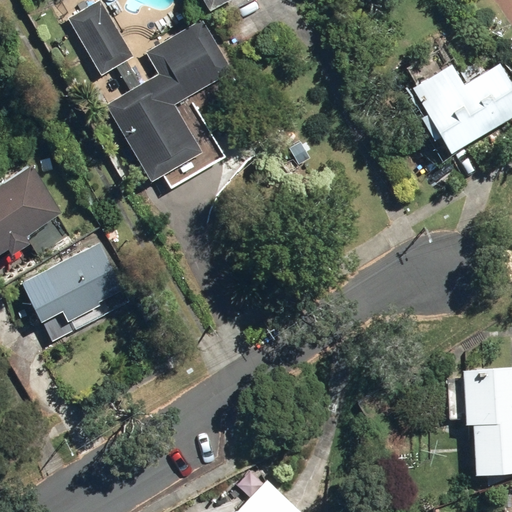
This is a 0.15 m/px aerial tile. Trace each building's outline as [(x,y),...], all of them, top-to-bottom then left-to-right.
[(195,0),(201,8),(215,0),(195,0)] [(96,76),(113,66),(127,91),(101,105),(143,180),(158,172),(167,188),(221,158),(185,95),(227,72),(202,27),(181,39),(177,31),(142,50),(155,73),(140,81),(128,58),(97,4),(66,21),(96,76)] [(511,94),(493,62),(455,84),(443,64),(403,87),(441,152),(511,111),(511,94)] [(339,139),(326,148),(346,178),(360,168),(339,139)] [(54,213),(26,166),(0,181),(0,252),(17,243),(13,237),(54,213)] [(98,243),(14,283),(32,322),(56,311),(60,320),(69,316),(73,325),(100,312),(95,301),(120,289),(98,243)] [(511,366),(455,368),(455,377),(442,377),(444,418),(457,418),(457,423),(465,422),(467,473),(511,471),(511,366)] [(297,511),(261,479),(233,510),(227,511),(297,511)]
